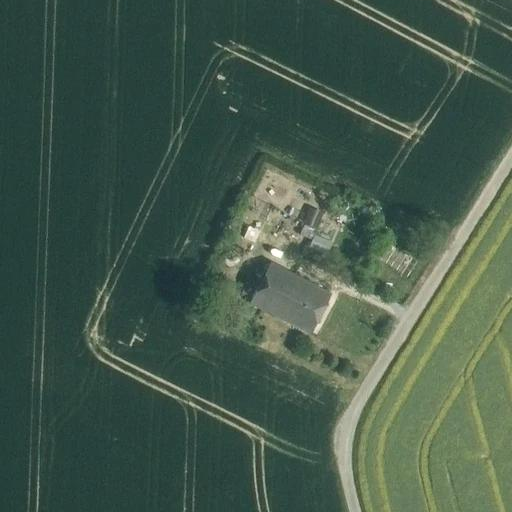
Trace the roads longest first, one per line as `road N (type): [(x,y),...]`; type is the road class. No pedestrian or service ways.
road 1 (unclassified): [(355,511),(335,436),(511,154)]
road 2 (track): [(278,251),(408,318)]
